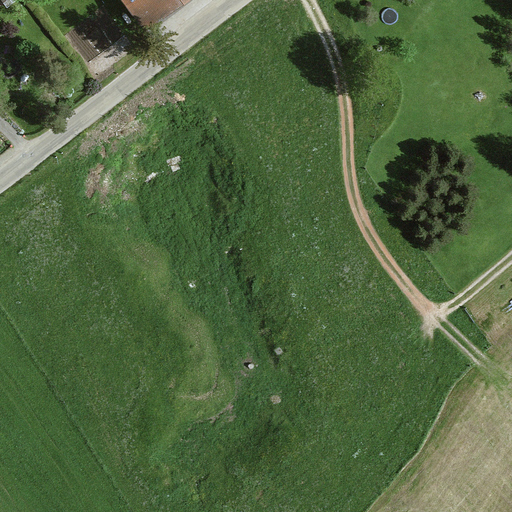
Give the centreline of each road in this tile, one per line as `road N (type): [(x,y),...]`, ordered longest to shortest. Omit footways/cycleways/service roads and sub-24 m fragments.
road 1 (track): [(307,0),(341,76),(355,199),(397,274),(427,309),(439,310),(511,258)]
road 2 (unclassified): [(232,0),(0,180)]
